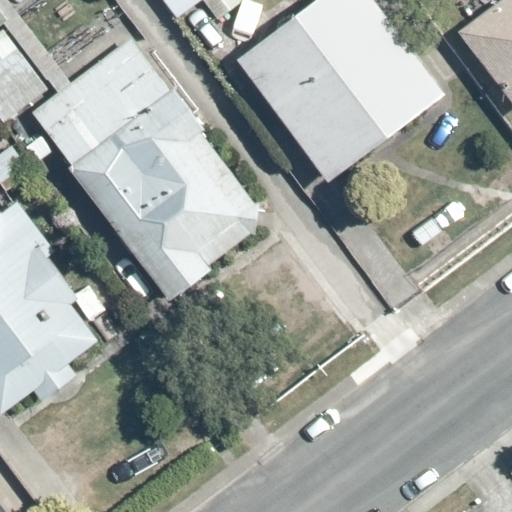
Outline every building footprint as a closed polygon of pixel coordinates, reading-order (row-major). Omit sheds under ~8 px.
[(0,0),(0,122),(46,90),(1,26),(0,25),(0,0)] [(197,0),(160,0),(174,18),(197,0)] [(437,85),(367,0),(300,0),(228,60),(324,178),(437,85)] [(511,107),(511,0),(497,0),(454,34),(511,107)] [(264,221),(131,37),(25,113),(159,298),(264,221)] [(12,142),(0,150),(0,191),(1,193),(32,170),(12,142)] [(90,281),(72,294),(44,257),(54,250),(14,197),(0,206),(0,407),(26,388),(38,405),(77,375),(65,359),(91,339),(118,319),(90,281)]
